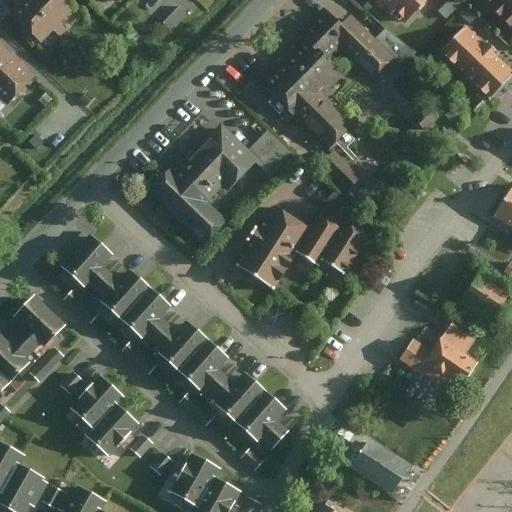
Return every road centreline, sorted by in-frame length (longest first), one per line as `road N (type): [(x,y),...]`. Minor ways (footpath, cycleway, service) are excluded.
road 1 (residential): [(511,140),(443,224),(323,399)]
road 2 (residential): [(323,399),(86,187)]
road 3 (residential): [(86,187),(267,0)]
road 4 (residential): [(0,279),(86,187)]
road 5 (residential): [(323,399),(266,511)]
